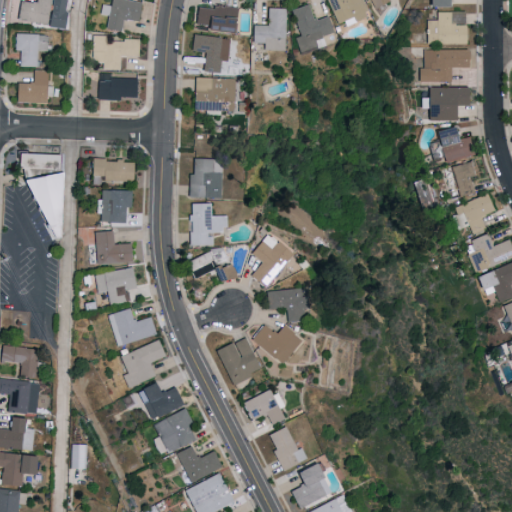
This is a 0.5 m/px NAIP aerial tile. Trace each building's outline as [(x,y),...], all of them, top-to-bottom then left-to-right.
[(24,0),(17,0),(15,18),(45,22),(46,16),(54,18),(56,3),(49,2),(49,0),(34,0),(35,2),(24,0)] [(120,30),(122,18),(138,20),(141,1),(132,0),(109,0),(109,5),(100,3),(99,14),(106,15),(104,28),(120,30)] [(326,0),(337,26),(366,14),(360,0),(326,0)] [(235,7),(195,3),(193,25),(232,29),(235,7)] [(323,45),(320,35),(332,31),(327,15),(312,19),(307,3),(290,8),(297,34),(293,35),(298,52),(323,45)] [(266,6),(266,24),(251,24),(250,42),(263,42),(263,49),(283,50),(284,7),(266,6)] [(436,11),(436,19),(426,19),(426,43),(465,42),(465,10),(436,11)] [(17,65),(34,66),(35,49),(47,50),(48,33),(13,32),(13,49),(18,49),(17,65)] [(226,61),(230,38),(193,33),(190,50),(204,52),(201,69),(219,72),(220,60),(226,61)] [(119,69),(119,55),(137,56),(138,40),(106,38),(106,34),(92,34),(91,61),(102,62),(102,68),(119,69)] [(422,49),(422,68),(417,68),(417,81),(450,81),(450,67),(468,66),(468,48),(422,49)] [(44,102),(45,69),(32,69),(31,82),(15,81),(14,101),(44,102)] [(135,96),(135,77),(109,77),(109,73),(97,73),(96,99),(119,99),(119,96),(135,96)] [(192,108),(232,109),(233,77),(193,76),(192,108)] [(466,86),(425,87),(426,119),(454,119),(454,105),(466,104),(466,86)] [(441,162),(471,154),(466,136),(454,139),(451,126),(433,131),(441,162)] [(55,152),(26,152),(25,223),(54,224),(55,152)] [(220,158),(189,157),(188,195),(218,197),(220,158)] [(90,175),(102,175),(102,179),(131,180),(132,160),(91,159),(90,175)] [(450,175),(457,196),(472,192),(468,177),(473,176),(468,160),(442,168),(445,177),(450,175)] [(124,206),(129,207),(130,189),(100,189),(99,221),(124,221),(124,206)] [(492,210),(485,193),(448,207),(457,230),(467,226),(469,233),(483,228),(478,216),(492,210)] [(188,244),(210,244),(210,232),(223,231),(223,214),(208,214),(208,201),(187,202),(188,244)] [(95,262),(129,261),(128,242),(112,243),(111,230),(93,230),(95,262)] [(249,275),(264,287),(290,252),(264,232),(249,253),(260,260),(249,275)] [(490,245),(485,233),(462,242),(473,271),(511,256),(511,252),(507,238),(490,245)] [(191,278),(213,268),(219,281),(233,274),(227,262),(217,266),(210,250),(183,262),(191,278)] [(511,278),(511,260),(474,275),(482,295),(493,291),(497,301),(511,295),(511,292),(507,281),(511,278)] [(92,274),(95,291),(104,289),(107,303),(123,300),(121,289),(133,287),(129,266),(92,274)] [(299,320),(298,287),(265,289),(266,307),(284,307),(285,320),(299,320)] [(511,331),(511,300),(501,305),(505,315),(496,319),(502,332),(511,328),(511,331)] [(106,313),(115,345),(154,334),(149,316),(131,321),(127,307),(106,313)] [(281,363),(300,338),(282,324),(275,334),(261,323),(250,339),(281,363)] [(259,369),(244,336),(215,349),(230,383),(259,369)] [(153,376),(148,361),(163,356),(157,340),(116,354),(127,385),(153,376)] [(0,359),(18,362),(17,375),(32,376),(35,347),(0,344),(0,359)] [(35,411),(36,380),(0,379),(0,392),(7,393),(6,410),(35,411)] [(149,418),(181,405),(173,387),(157,393),(152,382),(136,388),(149,418)] [(240,402),(249,420),(264,412),(269,423),(282,417),(277,407),(280,406),(270,386),(240,402)] [(151,423),(166,452),(193,438),(186,425),(190,422),(183,407),(151,423)] [(0,446),(30,450),(32,428),(22,427),(24,417),(7,416),(6,428),(0,427),(0,446)] [(281,469),(304,458),(299,446),(294,448),(283,425),(265,434),(281,469)] [(219,466),(211,450),(195,457),(189,446),(174,453),(188,481),(219,466)] [(36,455),(0,451),(0,465),(1,466),(0,472),(0,484),(19,486),(21,472),(34,473),(36,455)] [(328,492),(314,462),(294,471),(300,485),(288,490),(296,507),(328,492)] [(193,511),(209,511),(231,503),(218,473),(183,488),(193,511)] [(0,511),(15,511),(16,503),(24,504),(25,491),(0,488),(0,511)]
